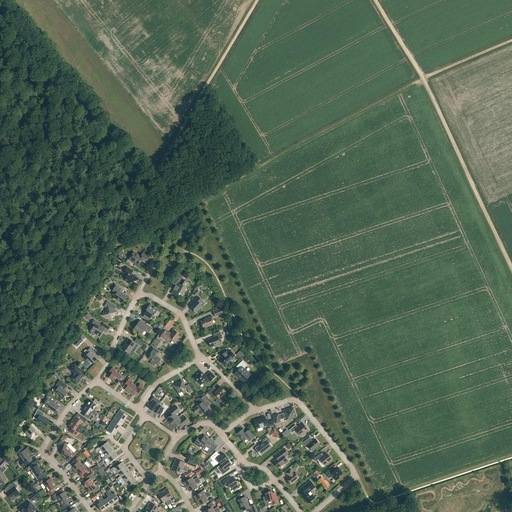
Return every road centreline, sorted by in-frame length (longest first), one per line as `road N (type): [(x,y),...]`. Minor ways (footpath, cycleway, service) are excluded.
road 1 (track): [(422,78),(159,225)]
road 2 (track): [(20,209),(83,99),(150,181)]
road 3 (track): [(0,438),(108,253)]
road 4 (track): [(511,270),(422,78)]
road 5 (track): [(150,181),(257,0)]
road 6 (residential): [(91,511),(42,451),(93,379)]
road 7 (residential): [(314,511),(354,473),(298,401)]
road 8 (track): [(83,99),(0,0)]
